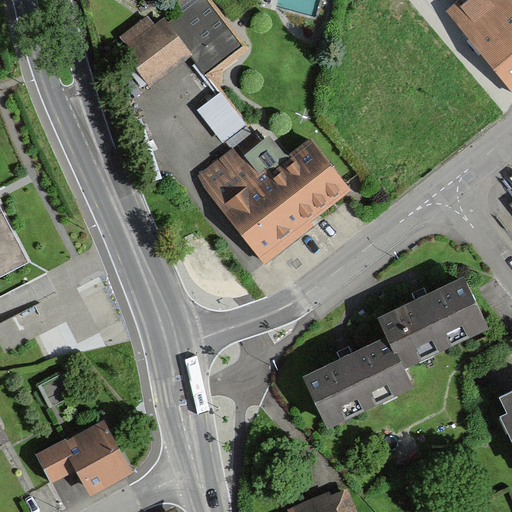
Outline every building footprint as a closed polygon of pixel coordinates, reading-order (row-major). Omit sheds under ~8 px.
[(510,85),(511,83),(511,0),(467,0),(450,14),(468,37),(467,37),(507,87),(510,85)] [(145,19),(120,38),(129,51),(154,31),(145,19)] [(129,51),(124,54),(146,83),(186,52),(164,24),(154,31),(129,51)] [(255,253),(342,184),(313,147),(273,179),(268,174),(280,164),(256,134),(198,180),(255,253)] [(0,272),(21,263),(0,221),(0,272)] [(379,325),(388,343),(389,343),(397,362),(398,361),(428,347),(431,354),(454,343),(451,336),(482,321),(464,284),(428,301),(425,295),(412,301),(416,307),(379,325)] [(337,359),(341,366),(304,383),(322,421),(353,406),(356,413),(379,402),(375,395),(407,380),(398,361),(397,362),(389,343),(388,343),(353,360),(350,353),(337,359)] [(63,379),(43,390),(54,410),(74,399),(63,379)] [(511,391),(498,398),(511,427),(511,435),(508,437),(511,445),(511,391)] [(76,469),(88,489),(123,469),(102,430),(101,430),(99,426),(65,444),(63,440),(34,455),(48,483),(76,469)] [(370,454),(366,446),(351,453),(355,461),(370,454)] [(326,497),(330,505),(313,511),(350,511),(342,492),(328,498),(328,496),(326,497)]
